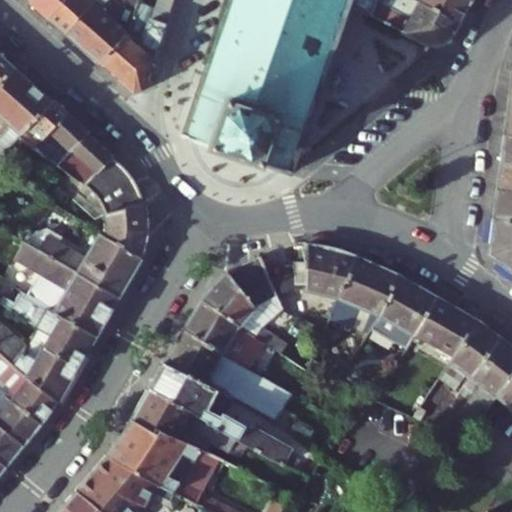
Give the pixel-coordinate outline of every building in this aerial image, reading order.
[(39,0),(56,15),(71,0),(39,0)] [(73,31),(100,0),(71,0),(56,15),(73,31)] [(100,0),(73,31),(105,61),(133,32),(145,2),(146,0),(100,0)] [(162,0),(160,8),(145,2),(133,32),(105,61),(140,93),(150,91),(183,0),(162,0)] [(357,0),(237,0),(193,136),(219,146),(215,158),(238,168),(262,178),(266,167),(291,176),(357,3),(357,0)] [(357,0),(357,3),(379,19),(385,0),(357,0)] [(444,57),(456,47),(462,36),(426,10),(417,23),(395,8),(398,0),(385,0),(379,19),(438,62),(444,57)] [(431,0),(426,10),(462,36),(468,24),(475,11),(458,0),(431,0)] [(458,0),(475,11),(480,0),(458,0)] [(0,94),(23,70),(0,48),(0,94)] [(0,164),(38,126),(59,104),(23,70),(0,94),(0,104),(22,126),(0,149),(0,164)] [(73,113),(61,102),(59,104),(38,126),(51,136),(73,113)] [(103,175),(117,159),(73,113),(51,136),(40,147),(51,156),(63,144),(75,153),(103,175)] [(103,175),(75,153),(66,163),(93,185),(103,175)] [(139,182),(136,178),(117,159),(103,175),(93,185),(104,196),(112,212),(112,235),(145,255),(150,234),(149,221),(143,187),(139,182)] [(511,169),(504,169),(500,193),(511,194),(511,169)] [(511,194),(500,193),(495,224),(511,226),(511,194)] [(511,226),(495,224),(489,258),(511,276),(511,226)] [(124,294),(141,266),(145,255),(112,235),(110,233),(97,254),(57,230),(47,246),(124,294)] [(47,246),(34,238),(23,256),(35,264),(47,246)] [(297,265),(297,278),(297,296),(342,296),(361,255),(338,245),(320,241),(311,241),(311,263),(297,265)] [(119,304),(124,294),(47,246),(35,264),(75,290),(63,309),(102,333),(119,304)] [(230,266),(211,286),(203,297),(265,341),(263,324),(267,318),(268,319),(285,310),(280,297),(272,279),(262,252),(233,268),(230,266)] [(378,315),(402,273),(361,255),(342,296),(378,315)] [(413,334),(437,292),(402,273),(378,315),(371,328),(370,330),(405,349),(413,334)] [(297,296),(297,278),(272,279),(280,297),(297,296)] [(50,332),(89,355),(96,343),(102,333),(63,309),(23,284),(16,295),(7,290),(4,295),(35,322),(50,332)] [(480,318),(475,314),(437,292),(413,334),(454,357),(480,318)] [(265,341),(203,297),(185,326),(249,366),(265,341)] [(0,339),(17,357),(63,401),(76,378),(89,355),(50,332),(38,348),(0,308),(0,339)] [(477,374),(505,337),(480,318),(454,357),(442,374),(463,391),(477,374)] [(249,366),(185,326),(166,360),(236,403),(268,423),(288,391),(249,366)] [(500,397),(511,380),(511,341),(509,340),(505,337),(477,374),(486,381),(463,412),(479,423),(500,397)] [(46,420),(61,404),(63,401),(17,357),(0,339),(0,364),(20,386),(15,391),(46,420)] [(236,403),(166,360),(153,381),(151,385),(240,437),(267,453),(285,464),(292,451),(256,430),(255,433),(227,417),(236,403)] [(511,380),(500,397),(511,407),(511,380)] [(240,437),(151,385),(140,405),(133,416),(178,438),(201,450),(207,440),(230,453),(240,437)] [(0,407),(0,415),(27,440),(46,420),(15,391),(9,397),(16,403),(7,413),(0,407)] [(16,403),(9,397),(0,407),(7,413),(16,403)] [(27,440),(0,415),(0,451),(9,459),(27,440)] [(178,438),(133,416),(130,420),(108,451),(181,492),(217,511),(291,511),(300,498),(281,489),(265,511),(243,511),(202,489),(211,473),(213,474),(221,459),(201,450),(178,438)] [(0,467),(9,459),(0,451),(0,467)] [(113,511),(137,511),(149,493),(174,505),(181,492),(108,451),(75,487),(113,511)] [(113,511),(75,487),(63,500),(79,511),(113,511)] [(79,511),(63,500),(52,511),(79,511)]
